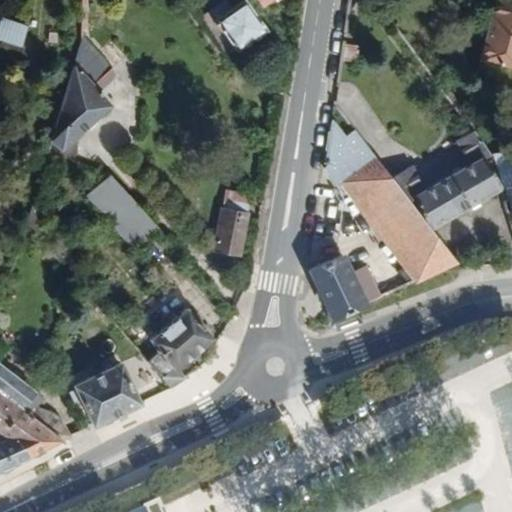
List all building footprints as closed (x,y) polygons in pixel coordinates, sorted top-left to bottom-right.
[(263,18),(252,0),(228,0),(204,17),(221,45),(263,18)] [(504,63),(511,40),(511,0),(482,0),(466,51),(504,63)] [(35,31),(39,16),(9,10),(7,25),(35,31)] [(104,95),(87,74),(107,59),(93,39),(95,26),(78,25),(74,75),(49,145),(104,95)] [(367,140),(344,112),(328,127),(322,160),(326,167),(367,140)] [(486,187),(466,152),(450,127),(437,135),(453,158),(415,184),(399,164),(388,169),(426,220),(486,187)] [(426,220),(388,169),(367,140),(326,167),(342,188),(348,184),(414,273),(452,254),(426,220)] [(511,177),(511,145),(466,152),(486,187),(511,177)] [(162,233),(117,179),(95,200),(140,254),(162,233)] [(238,254),(244,200),(217,196),(213,252),(238,254)] [(511,254),(511,229),(504,216),(490,225),(509,254),(511,254)] [(368,298),(352,272),(341,254),(308,271),(335,312),(368,298)] [(384,290),(368,264),(352,272),(368,298),(384,290)] [(182,363),(215,335),(190,308),(143,348),(173,385),(190,373),(182,363)] [(32,370),(0,344),(0,380),(32,406),(67,436),(81,430),(43,400),(22,386),(32,370)] [(112,415),(152,394),(131,356),(93,375),(98,384),(88,388),(92,398),(103,396),(112,415)] [(32,406),(0,380),(0,419),(3,421),(5,423),(32,406)] [(32,453),(67,436),(32,406),(5,423),(15,430),(10,434),(32,453)] [(0,439),(10,434),(15,430),(5,423),(3,421),(0,423),(0,439)] [(0,467),(32,453),(10,434),(0,439),(0,467)]
